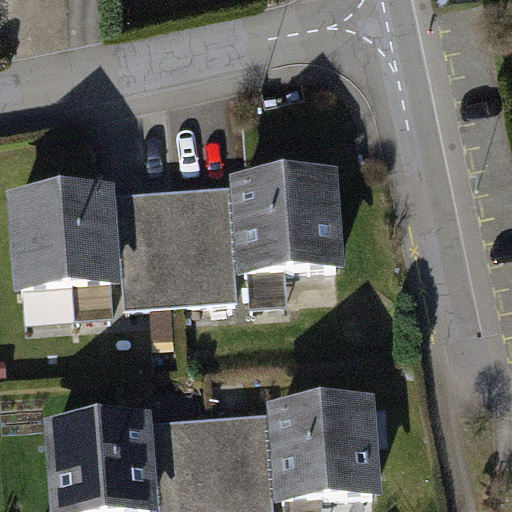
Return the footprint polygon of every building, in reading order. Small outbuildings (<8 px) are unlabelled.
[(334,193),(243,198),(248,281),(339,276),(334,193)] [(233,202),(178,205),(185,317),(240,314),(233,202)] [(177,205),(122,209),(129,321),(184,317),(177,205)] [(111,210),(24,214),(27,296),(114,293),(111,210)] [(285,508),(375,503),(370,419),(280,424),(285,508)] [(277,511),(273,429),(217,432),(222,511),(277,511)] [(220,511),(216,432),(161,436),(165,511),(220,511)] [(60,511),(151,511),(148,437),(56,442),(60,511)]
